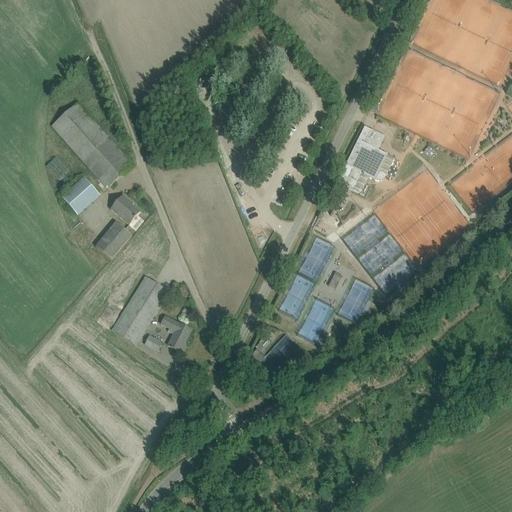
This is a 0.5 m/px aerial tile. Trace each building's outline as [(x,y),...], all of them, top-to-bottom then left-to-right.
[(107,190),(133,166),(78,104),(52,127),(107,190)] [(365,127),(337,183),(354,191),(353,192),(362,174),(363,175),(364,176),(364,175),(375,181),(376,180),(375,180),(387,155),(388,156),(388,155),(379,151),(385,137),(372,131),(365,127)] [(396,136),(393,143),(400,146),(403,138),(396,136)] [(72,169),(63,156),(54,163),(64,175),(72,169)] [(84,178),(62,198),(78,216),(100,196),(84,178)] [(130,201),(123,196),(111,210),(129,226),(141,213),(132,205),(131,206),(128,204),(130,201)] [(96,248),(111,260),(132,236),(116,223),(96,248)] [(111,332),(136,347),(169,292),(145,277),(111,332)] [(161,325),(169,329),(168,332),(174,335),(168,347),(171,349),(173,350),(173,349),(180,353),(192,331),(165,317),(161,325)] [(163,345),(149,338),(145,346),(158,353),(163,345)]
